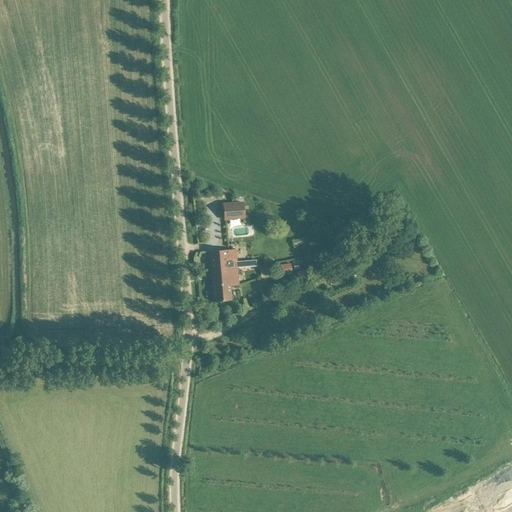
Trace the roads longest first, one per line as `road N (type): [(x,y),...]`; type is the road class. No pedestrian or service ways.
road 1 (unclassified): [(172,511),(186,355),(165,0)]
road 2 (track): [(0,366),(186,355)]
